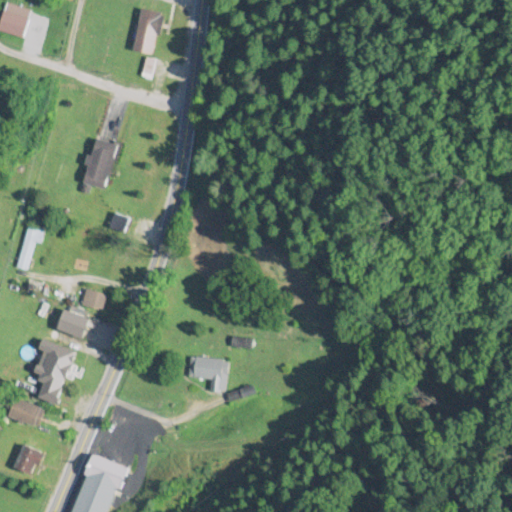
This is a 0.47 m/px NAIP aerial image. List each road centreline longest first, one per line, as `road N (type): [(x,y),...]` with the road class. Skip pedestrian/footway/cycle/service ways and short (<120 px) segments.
road 1 (primary): [(51,511),(172,214),(198,0)]
road 2 (residential): [(186,112),(0,50)]
